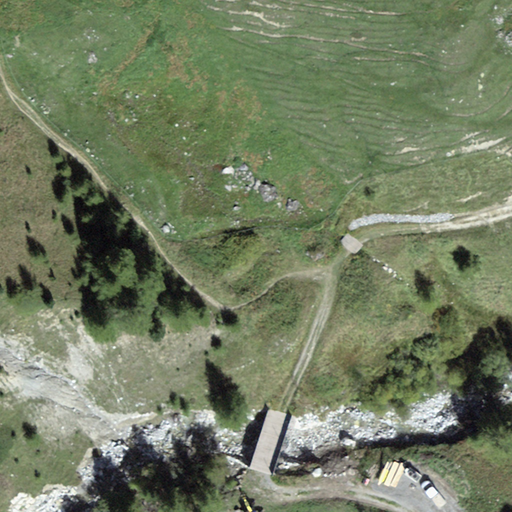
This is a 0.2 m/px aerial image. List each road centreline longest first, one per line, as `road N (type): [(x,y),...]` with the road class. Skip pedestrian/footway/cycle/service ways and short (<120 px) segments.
road 1 (track): [(410,511),(350,493),(277,492),(263,471),(280,413),(322,319),(332,270),(356,244),(511,208)]
road 2 (track): [(332,270),(288,277),(227,308),(185,282),(13,101),(0,74)]
